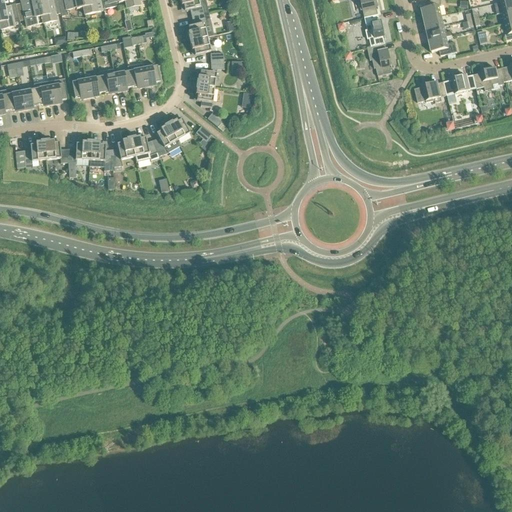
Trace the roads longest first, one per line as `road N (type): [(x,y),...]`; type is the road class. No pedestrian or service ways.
road 1 (primary): [(198,259),(287,249),(322,264),(344,263),(390,224),(492,191)]
road 2 (primary): [(295,211),(227,232),(163,239),(0,210)]
road 3 (residential): [(0,135),(117,128),(175,101),(180,72),(163,0)]
road 4 (primary): [(465,172),(386,183),(350,169),(300,60)]
road 5 (primary): [(0,231),(134,260),(198,259)]
road 6 (residential): [(398,0),(413,59),(425,69),(511,52)]
road 7 (tertiary): [(292,44),(313,184)]
road 8 (primary): [(370,218),(492,191)]
road 9 (tertiary): [(334,179),(300,60)]
